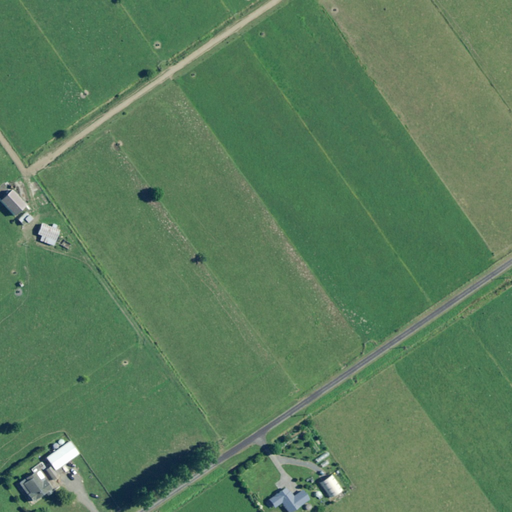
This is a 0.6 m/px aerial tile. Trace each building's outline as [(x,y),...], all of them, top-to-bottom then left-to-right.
[(25,205),(11,190),(0,201),(14,215),(25,205)] [(32,219),(26,212),(18,220),(23,226),(32,219)] [(53,227),(42,223),(38,234),(42,236),(40,241),(54,245),(59,230),(55,229),(57,225),(54,224),(53,227)] [(78,454),(69,441),(46,458),(55,470),(78,454)] [(58,477),(51,466),(46,470),(53,480),(58,477)] [(41,481),(35,472),(19,483),(32,502),(51,489),(44,479),(41,481)] [(293,497),(286,487),(268,500),(274,508),(281,503),(288,511),(291,511),(309,499),(302,490),(293,497)]
